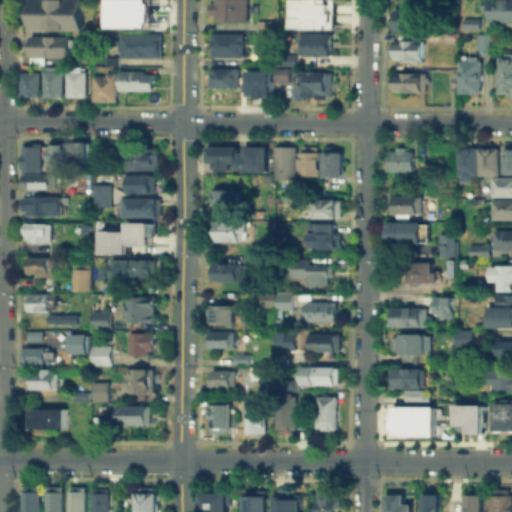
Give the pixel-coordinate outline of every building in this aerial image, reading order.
[(82,0),(82,29),(30,29),(30,0),(82,0)] [(210,0),(247,0),(247,20),(210,20),(210,0)] [(293,21),(293,0),(323,0),(323,21),(293,21)] [(483,4),(483,0),(511,0),(511,21),(485,21),(485,4),(483,4)] [(150,1),(149,19),(125,19),(125,1),(150,1)] [(427,9),(427,28),(395,28),(395,9),(427,9)] [(257,30),(257,18),(271,18),(271,30),(257,30)] [(161,31),(161,57),(120,57),(120,49),(116,49),(117,39),(120,39),(120,31),(161,31)] [(212,33),(244,33),(244,57),(212,56),(212,33)] [(295,34),(330,34),(330,54),(295,54),(295,34)] [(476,48),(476,34),(490,34),(490,48),(476,48)] [(69,35),(69,56),(28,56),(29,35),(69,35)] [(420,41),(420,58),(396,58),(396,41),(420,41)] [(280,64),(280,54),(294,54),(294,64),(280,64)] [(511,94),(498,94),(498,56),(511,56),(511,94)] [(257,66),(257,57),(271,57),(271,66),(257,66)] [(456,93),(456,58),(481,58),(481,93),(456,93)] [(62,67),(62,94),(43,94),(43,67),(62,67)] [(67,68),(86,68),(86,94),(67,94),(67,68)] [(210,68),(238,68),(238,86),(210,85),(210,68)] [(276,68),(290,68),(290,82),(276,82),(276,68)] [(117,74),(117,70),(151,70),(151,89),(116,89),(116,101),(93,101),(93,74),(117,74)] [(249,72),(251,71),(257,71),(263,71),(263,70),(266,70),(266,71),(269,71),(269,95),(262,95),(262,97),(259,97),(259,95),(249,95),(249,72)] [(300,71),(330,71),(330,97),(300,97),(300,71)] [(38,72),(38,94),(20,94),(20,72),(38,72)] [(423,73),(423,91),(396,91),(396,73),(423,73)] [(87,143),(87,160),(75,160),(75,143),(87,143)] [(234,149),(241,149),(241,143),(264,143),(264,169),(240,168),(240,167),(211,167),(211,165),(208,165),(208,159),(202,159),(202,143),(234,143),(234,149)] [(50,144),(67,144),(67,165),(50,165),(50,144)] [(23,145),(44,145),(44,175),(51,175),(51,187),(23,186),(23,145)] [(297,146),(297,178),(276,178),(276,146),(297,146)] [(404,146),(404,150),(412,150),(412,170),(389,170),(389,149),(395,150),(395,146),(404,146)] [(476,174),(476,176),(457,176),(458,146),(476,146),(476,174)] [(476,174),(476,146),(499,146),(499,174),(476,174)] [(301,176),(301,147),(319,147),(319,176),(301,176)] [(511,175),(503,175),(504,148),(511,148),(511,175)] [(118,149),(158,149),(158,168),(118,168),(118,149)] [(325,176),(325,149),(343,149),(343,176),(325,176)] [(95,154),(103,154),(103,163),(95,163),(95,154)] [(155,176),(155,191),(127,191),(127,185),(111,185),(111,174),(155,175),(155,176)] [(511,196),(491,196),(491,176),(511,176),(511,196)] [(93,181),(110,180),(110,203),(94,203),(93,181)] [(210,206),(210,184),(241,184),(241,206),(210,206)] [(324,193),(324,190),(349,190),(349,201),(341,201),(341,216),(317,216),(317,193),(324,193)] [(120,194),(161,194),(161,213),(120,213),(120,194)] [(393,214),(393,194),(421,194),(421,214),(393,214)] [(25,196),(57,196),(57,213),(25,213),(25,196)] [(511,217),(492,217),(492,199),(511,199),(511,217)] [(150,221),(150,244),(128,244),(128,252),(100,252),(101,230),(126,230),(126,221),(150,221)] [(420,242),(386,242),(386,221),(429,222),(429,242),(420,242)] [(50,222),(50,240),(26,240),(26,222),(50,222)] [(244,223),(244,239),(211,239),(211,223),(244,223)] [(309,223),(334,223),(334,245),(309,245),(309,223)] [(511,249),(492,249),(492,229),(511,229),(511,249)] [(455,235),(455,254),(439,254),(439,235),(455,235)] [(487,245),(487,255),(470,255),(470,245),(487,245)] [(25,257),(54,257),(54,273),(25,273),(25,257)] [(307,257),(307,263),(331,263),(331,274),(327,273),(326,283),(305,283),(305,277),(286,277),(286,257),(307,257)] [(458,258),(466,258),(466,267),(458,267),(458,258)] [(114,259),(155,259),(155,277),(114,276),(114,259)] [(431,261),(431,269),(437,269),(437,282),(409,281),(409,261),(431,261)] [(239,262),(239,279),(211,279),(211,262),(239,262)] [(73,263),(90,263),(89,289),(73,289),(73,263)] [(511,289),(495,289),(495,278),(491,278),(491,264),(511,264),(511,289)] [(55,293),(55,308),(25,308),(25,292),(55,293)] [(280,310),(274,310),(274,293),(292,293),(292,310),(280,310)] [(511,293),(511,326),(488,326),(488,305),(494,305),(495,293),(511,293)] [(432,295),(451,295),(451,317),(432,317),(432,295)] [(458,295),(472,295),(472,304),(458,304),(458,295)] [(153,296),(153,320),(125,319),(125,296),(153,296)] [(301,302),(335,302),(335,320),(301,320),(301,302)] [(231,306),(231,322),(209,322),(209,306),(231,306)] [(425,307),(425,326),(386,325),(387,306),(425,307)] [(93,327),(93,309),(111,309),(111,327),(93,327)] [(47,313),(78,314),(78,323),(47,323),(47,313)] [(455,348),(455,328),(473,328),(473,348),(455,348)] [(232,330),(232,346),(210,346),(210,330),(232,330)] [(42,331),(42,339),(28,338),(28,331),(42,331)] [(294,331),(275,332),(275,349),(295,348),(294,331)] [(154,332),(154,352),(128,352),(128,332),(154,332)] [(399,355),(399,332),(425,333),(425,355),(399,355)] [(68,352),(68,333),(88,333),(88,352),(68,352)] [(306,333),(340,333),(339,350),(306,350),(306,333)] [(498,341),(511,341),(511,355),(498,355),(498,341)] [(92,364),(92,342),(110,342),(110,364),(92,364)] [(443,356),(443,345),(454,346),(454,356),(443,356)] [(53,348),(53,362),(20,362),(21,348),(53,348)] [(292,349),(292,364),(276,364),(276,349),(292,349)] [(232,353),(248,353),(248,364),(232,364),(232,353)] [(400,362),(400,365),(424,365),(424,387),(400,387),(400,389),(388,389),(389,362),(400,362)] [(152,366),(152,390),(126,389),(126,366),(152,366)] [(306,367),(342,367),(342,382),(306,381),(306,367)] [(57,370),(57,388),(32,388),(32,370),(57,370)] [(234,370),(234,385),(213,385),(213,370),(234,370)] [(493,385),(493,371),(511,371),(511,388),(500,388),(500,385),(493,385)] [(279,390),(279,379),(298,379),(298,390),(279,390)] [(92,381),(108,381),(108,400),(92,399),(92,381)] [(405,400),(425,401),(425,389),(405,388),(405,400)] [(87,391),(87,399),(74,399),(74,391),(87,391)] [(296,394),(296,428),(276,428),(277,393),(296,394)] [(337,396),(337,428),(318,428),(319,396),(337,396)] [(511,401),(511,430),(496,430),(496,401),(511,401)] [(407,402),(407,407),(447,408),(447,438),(388,438),(388,435),(380,435),(380,402),(407,402)] [(230,403),(230,431),(211,431),(211,403),(230,403)] [(248,403),(265,403),(265,429),(248,429),(248,403)] [(115,404),(150,405),(150,423),(115,423),(115,404)] [(456,404),(484,404),(484,433),(456,433),(456,404)] [(64,408),(64,426),(31,426),(31,408),(64,408)] [(86,486),(85,511),(70,511),(70,485),(86,486)] [(39,486),(39,511),(23,511),(23,486),(39,486)] [(62,486),(62,511),(46,511),(46,486),(62,486)] [(135,511),(135,486),(158,486),(157,511),(135,511)] [(92,511),(92,487),(108,487),(107,511),(92,511)] [(493,494),(493,489),(511,489),(511,494),(511,511),(490,511),(490,494),(493,494)] [(227,490),(227,511),(202,511),(202,490),(227,490)] [(318,511),(318,490),(339,490),(339,511),(318,511)] [(432,495),(438,495),(438,511),(420,511),(420,495),(423,495),(423,491),(432,491),(432,495)] [(274,511),(274,494),(300,494),(300,511),(274,511)] [(464,511),(464,494),(483,494),(483,511),(464,511)] [(265,495),(265,511),(245,511),(245,495),(265,495)] [(382,511),(382,497),(386,497),(386,495),(401,495),(401,506),(409,506),(409,511),(382,511)]
